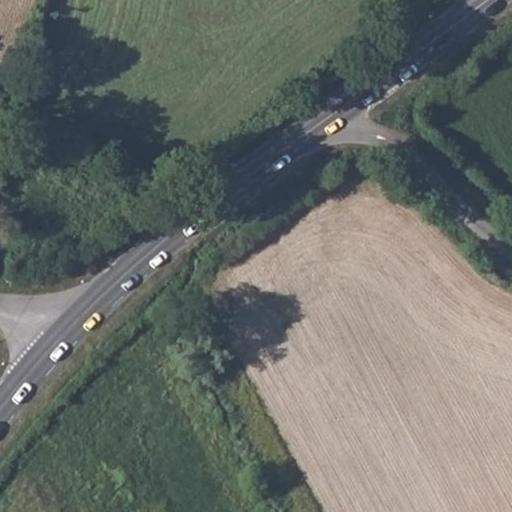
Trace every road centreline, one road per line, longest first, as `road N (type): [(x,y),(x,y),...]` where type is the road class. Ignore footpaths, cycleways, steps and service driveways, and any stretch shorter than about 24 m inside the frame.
road 1 (primary): [(319,128),(171,233),(59,339)]
road 2 (unclassified): [(319,128),(361,123),(511,257)]
road 3 (primary): [(487,0),(319,128)]
